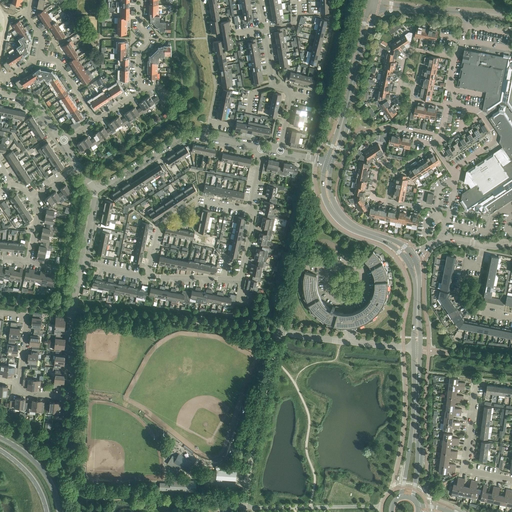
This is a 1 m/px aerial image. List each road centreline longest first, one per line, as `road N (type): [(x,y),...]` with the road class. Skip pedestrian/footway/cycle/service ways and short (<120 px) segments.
road 1 (unclassified): [(351,342),(278,330),(244,506),(225,511)]
road 2 (residential): [(16,381),(28,393),(70,391),(81,262)]
road 3 (residential): [(250,209),(240,278),(147,277)]
road 4 (residential): [(511,480),(466,466),(476,379)]
road 5 (residential): [(206,136),(183,133),(95,190)]
road 6 (residential): [(511,318),(473,310),(461,294),(465,268),(479,263),(483,244)]
road 7 (unclassified): [(347,304),(330,295),(326,282),(342,263),(365,273),(365,293),(354,302)]
